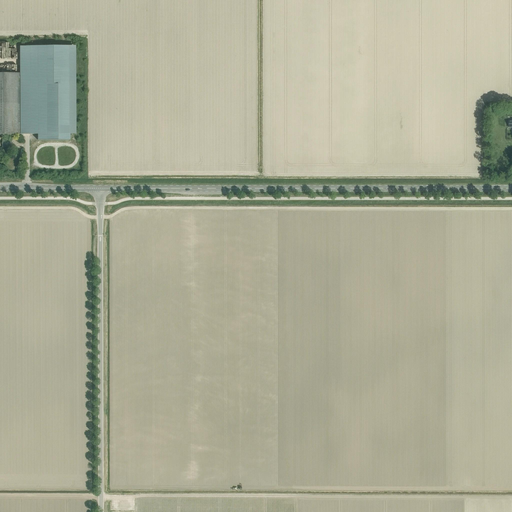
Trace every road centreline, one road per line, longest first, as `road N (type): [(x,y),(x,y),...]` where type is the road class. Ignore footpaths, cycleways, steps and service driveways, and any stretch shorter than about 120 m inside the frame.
road 1 (track): [(0,208),(69,208),(91,217),(134,208),(511,209)]
road 2 (secondary): [(511,188),(100,188)]
road 3 (unclassified): [(100,511),(100,188)]
